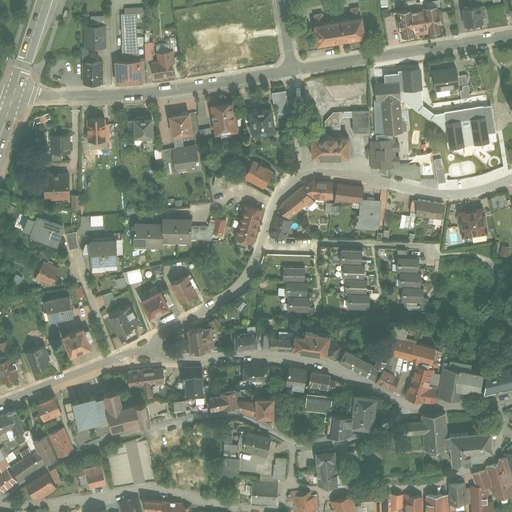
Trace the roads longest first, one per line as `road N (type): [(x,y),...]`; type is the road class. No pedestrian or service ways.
road 1 (residential): [(293,439),(248,415),(218,411),(113,436),(0,495)]
road 2 (residential): [(289,480),(265,505),(148,483),(0,504)]
road 3 (residential): [(259,248),(272,206),(302,175),(445,199),(511,182)]
road 4 (residential): [(405,406),(333,366),(296,357),(132,360)]
road 5 (residential): [(12,99),(149,94),(290,68)]
road 6 (residential): [(290,68),(511,33)]
road 7 (residential): [(259,248),(248,281),(132,360)]
road 8 (residential): [(132,360),(0,407)]
road 9 (residential): [(497,403),(490,450),(421,486)]
